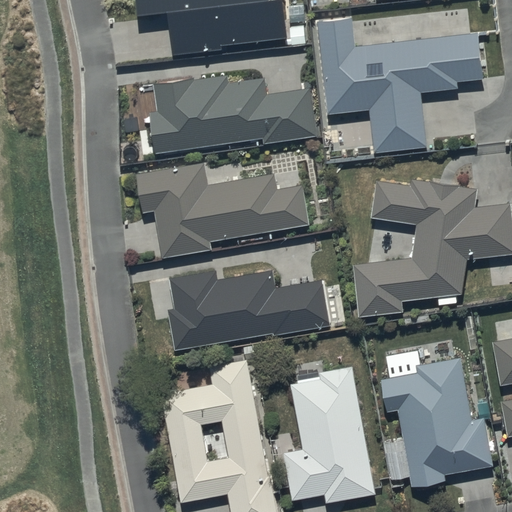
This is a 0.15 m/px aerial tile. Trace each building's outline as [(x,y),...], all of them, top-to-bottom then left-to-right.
[(139,0),(141,14),(169,11),(173,53),(224,48),(223,44),(289,37),(284,0),(139,0)] [(351,15),(318,19),(329,114),(371,109),(376,152),(427,146),(421,90),(457,86),(457,81),(482,78),(477,29),(354,44),(351,15)] [(229,73),(155,82),(158,110),(153,111),(158,152),(266,137),(267,143),(318,137),(312,87),(268,92),(266,77),(230,82),(229,73)] [(206,162),(139,173),(145,212),(157,210),(164,255),(213,247),(211,238),(309,222),(302,183),(278,187),(275,171),(210,182),(206,162)] [(409,183),(376,177),(371,216),(416,224),(411,256),(356,262),(362,315),(402,310),(401,300),(461,293),(469,258),(511,252),(511,222),(509,202),(474,204),(476,189),(458,185),(458,183),(429,177),(428,180),(410,176),(409,183)] [(216,268),(169,277),(175,309),(169,310),(175,348),(329,324),(322,277),(276,284),(273,268),(217,277),(216,268)] [(511,334),(491,338),(499,383),(511,380),(511,399),(500,401),(506,435),(511,434),(511,334)] [(414,364),(416,372),(382,378),(388,411),(399,409),(405,450),(388,453),(393,480),(410,477),(412,485),(445,479),(444,474),(493,465),(484,416),(472,419),(461,356),(414,364)] [(212,383),(162,391),(182,501),(230,493),(232,511),(279,511),(252,358),(209,366),(212,383)] [(300,382),(292,383),(303,448),(284,451),(293,499),(326,493),(327,501),(377,493),(354,364),(321,370),(319,361),(297,365),(300,382)]
